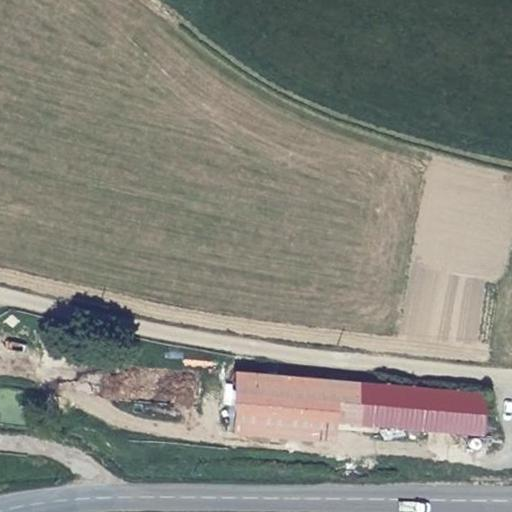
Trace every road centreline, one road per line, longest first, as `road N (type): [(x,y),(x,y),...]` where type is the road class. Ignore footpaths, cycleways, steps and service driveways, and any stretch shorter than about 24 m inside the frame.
road 1 (track): [(0,297),(312,355),(511,375)]
road 2 (secondary): [(18,511),(72,500),(511,500)]
